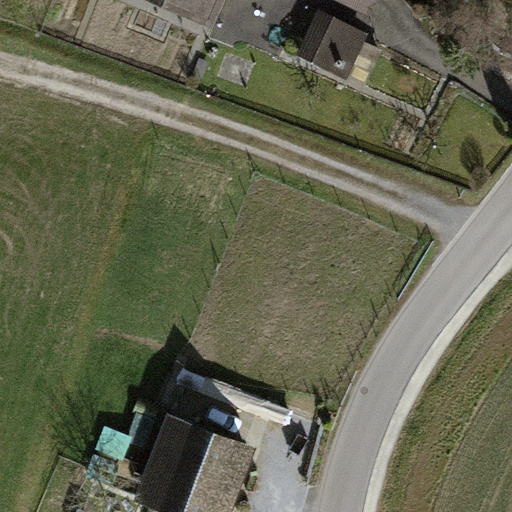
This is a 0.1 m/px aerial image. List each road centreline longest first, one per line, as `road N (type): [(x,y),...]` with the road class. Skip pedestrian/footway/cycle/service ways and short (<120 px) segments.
road 1 (track): [(489,241),(451,217),(268,148),(0,63)]
road 2 (tertiary): [(511,210),(394,379),(347,511)]
